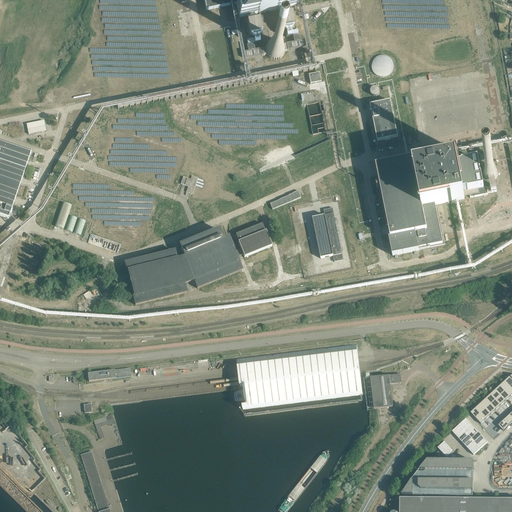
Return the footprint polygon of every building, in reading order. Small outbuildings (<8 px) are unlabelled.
[(203,0),(205,10),(219,8),(221,7),(235,4),(238,18),(295,7),(293,0),(203,0)] [(291,16),(278,18),(281,31),(290,29),(294,28),(291,16)] [(259,22),(246,25),(249,37),(251,37),(262,35),(259,22)] [(293,43),(286,44),(287,51),(288,51),(296,49),(305,47),(304,41),(300,41),(300,37),(292,39),(293,43)] [(285,53),(286,52),(286,47),(284,44),(284,43),(282,42),(280,40),(277,39),(273,38),(269,40),(266,43),(264,47),(263,49),(264,53),(266,56),(269,58),(272,60),(276,60),(280,58),(283,56),(285,53)] [(248,52),(244,53),(245,59),(255,58),(263,56),(263,55),(262,49),(254,51),(253,46),(247,47),(248,52)] [(378,79),(396,71),(388,53),(370,61),(378,79)] [(321,82),(319,73),(309,75),(311,84),(321,82)] [(379,96),(380,89),(372,88),(371,95),(379,96)] [(390,101),(370,105),(377,142),(398,137),(390,101)] [(45,131),(43,121),(26,125),(28,135),(45,131)] [(0,204),(11,209),(16,197),(20,184),(22,178),(27,164),(29,159),(31,153),(0,141),(0,204)] [(294,157),(289,147),(269,157),(274,167),(281,164),(294,157)] [(491,165),(489,153),(483,154),(485,166),(483,168),(482,170),(481,172),(482,174),(483,177),(484,179),(487,180),(488,181),(491,192),(496,191),(494,180),(496,178),(497,177),(497,175),(498,173),(498,170),(496,169),(495,167),(493,165),(491,165)] [(422,158),(376,167),(377,175),(388,225),(389,234),(390,239),(389,239),(389,241),(392,253),(392,256),(393,256),(401,254),(410,253),(418,251),(418,249),(430,247),(443,244),(442,242),(435,205),(442,204),(464,199),(462,192),(467,191),(467,192),(469,191),(470,198),(483,195),(483,196),(486,195),(487,195),(487,194),(488,194),(486,187),(483,187),(480,177),(479,177),(479,174),(480,173),(478,163),(481,162),(480,155),(479,155),(479,154),(475,155),(475,156),(462,158),(463,165),(462,165),(462,166),(457,167),(456,159),(423,166),(422,158)] [(190,180),(183,177),(180,184),(188,187),(186,192),(191,194),(192,194),(198,178),(191,176),(190,180)] [(279,200),(270,204),(272,210),(301,198),(298,191),(288,195),(289,196),(279,200)] [(69,205),(63,203),(55,226),(63,230),(72,206),(71,206),(69,205)] [(0,216),(8,220),(10,214),(10,215),(12,210),(11,209),(0,204),(0,216)] [(325,216),(312,219),(321,259),(333,257),(334,262),(343,261),(333,208),(323,210),(325,216)] [(72,232),(77,218),(70,216),(65,230),(72,232)] [(284,218),(286,229),(292,228),(290,216),(284,218)] [(81,235),(86,221),(78,219),(73,233),(81,235)] [(240,250),(233,253),(233,254),(235,259),(243,256),(243,258),(271,247),(265,232),(264,232),(261,224),(235,235),(238,242),(237,243),(240,250)] [(218,230),(179,246),(180,247),(184,256),(183,256),(184,256),(184,258),(193,281),(194,282),(194,281),(195,283),(197,289),(199,288),(208,284),(210,283),(218,280),(219,280),(220,279),(229,276),(231,275),(238,272),(240,271),(235,259),(233,254),(233,253),(232,254),(230,249),(231,248),(227,239),(228,239),(227,238),(222,240),(218,230)] [(127,263),(125,264),(127,272),(128,272),(128,274),(130,279),(125,280),(126,280),(128,289),(128,290),(128,291),(132,290),(133,295),(134,296),(133,296),(135,306),(137,305),(147,302),(147,303),(149,302),(159,300),(161,299),(171,297),(173,296),(183,294),(186,293),(184,287),(183,285),(184,284),(193,281),(184,258),(176,260),(175,260),(175,258),(174,252),(173,252),(172,253),(163,255),(163,254),(161,255),(151,258),(151,257),(149,258),(139,260),(137,261),(127,263)] [(0,313),(24,317),(25,308),(2,305),(0,313)] [(54,311),(25,308),(24,317),(54,319),(78,317),(78,309),(54,311)] [(243,410),(363,395),(360,373),(358,358),(356,345),(237,360),(240,387),(245,386),(246,388),(245,388),(248,406),(242,407),(243,410)] [(116,378),(129,377),(130,376),(129,369),(125,369),(115,370),(116,378)] [(115,370),(88,374),(89,382),(116,378),(115,370)] [(372,378),(370,378),(374,409),(377,409),(380,408),(386,408),(393,407),(391,392),(391,387),(390,385),(402,383),(401,375),(395,375),(372,378)] [(500,386),(510,397),(511,395),(511,389),(505,381),(500,386)] [(505,402),(510,397),(500,386),(495,391),(505,402)] [(490,395),(500,406),(505,402),(495,391),(490,395)] [(490,395),(485,400),(495,411),(500,406),(490,395)] [(490,415),(495,411),(485,400),(480,404),(490,415)] [(475,409),(485,420),(490,415),(480,404),(475,409)] [(475,409),(470,413),(481,424),(485,420),(475,409)] [(108,425),(109,426),(115,424),(112,415),(93,421),(95,425),(96,429),(100,428),(108,425)] [(466,420),(452,432),(473,455),(487,443),(466,420)] [(504,429),(508,426),(504,421),(498,426),(503,431),(504,429)] [(445,442),(438,448),(447,458),(454,452),(445,442)] [(99,511),(111,511),(111,509),(113,509),(112,505),(109,505),(94,451),(82,455),(99,511)] [(427,461),(419,471),(473,471),(473,462),(427,461)] [(412,481),(401,496),(413,496),(413,481),(412,481)] [(473,482),(418,481),(418,488),(421,491),(473,491),(473,482)] [(511,511),(511,500),(400,499),(399,511),(511,511)]
